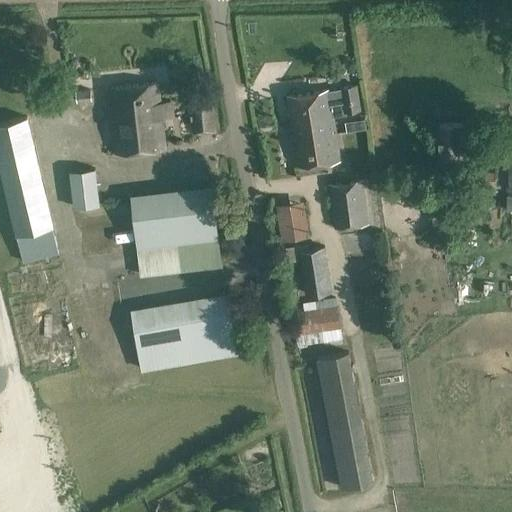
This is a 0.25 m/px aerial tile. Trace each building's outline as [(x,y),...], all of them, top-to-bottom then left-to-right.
[(281,93),(281,82),(251,83),(251,94),(281,93)] [(110,90),(117,153),(165,147),(158,84),(110,90)] [(345,116),(344,112),(361,109),(357,85),(287,97),(291,125),(313,121),(316,136),(336,133),(334,117),(345,116)] [(90,89),(75,91),(77,102),(91,100),(90,89)] [(214,101),(193,103),(196,135),(217,133),(214,101)] [(86,122),(100,122),(99,108),(85,109),(86,122)] [(28,115),(0,122),(0,167),(23,263),(60,253),(53,226),(55,226),(28,115)] [(313,121),(291,125),(298,167),(341,160),(336,133),(316,136),(313,121)] [(439,124),(439,157),(439,174),(456,174),(456,156),(468,156),(467,139),(463,139),(462,124),(439,124)] [(73,207),(100,204),(96,168),(69,171),(73,207)] [(328,185),(334,229),(370,224),(364,179),(328,185)] [(213,184),(131,193),(137,249),(219,240),(213,184)] [(309,236),(304,200),(276,204),(282,240),(309,236)] [(458,201),(431,202),(432,226),(459,225),(458,201)] [(511,215),(497,216),(499,248),(511,246),(511,215)] [(92,224),(93,233),(113,231),(112,221),(92,224)] [(332,291),(325,245),(309,248),(308,243),(286,247),(288,261),(299,259),(305,295),(332,291)] [(138,267),(119,269),(120,281),(139,278),(138,267)] [(141,369),(239,352),(229,292),(131,309),(141,369)] [(336,298),(303,302),(304,310),(293,312),(295,335),(298,335),(300,353),(342,348),(336,298)] [(316,358),(330,430),(343,490),(375,483),(363,423),(349,352),(316,358)] [(23,404),(23,420),(34,420),(34,404),(23,404)]
